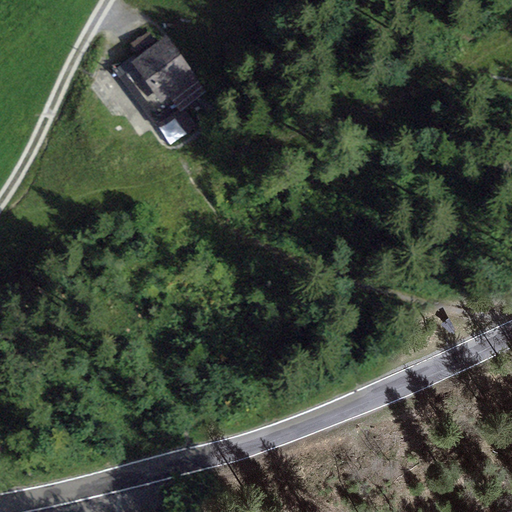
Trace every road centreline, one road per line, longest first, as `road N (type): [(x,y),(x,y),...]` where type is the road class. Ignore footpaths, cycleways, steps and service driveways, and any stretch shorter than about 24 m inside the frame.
road 1 (secondary): [(0,507),(286,432),(511,332)]
road 2 (track): [(104,0),(0,204)]
